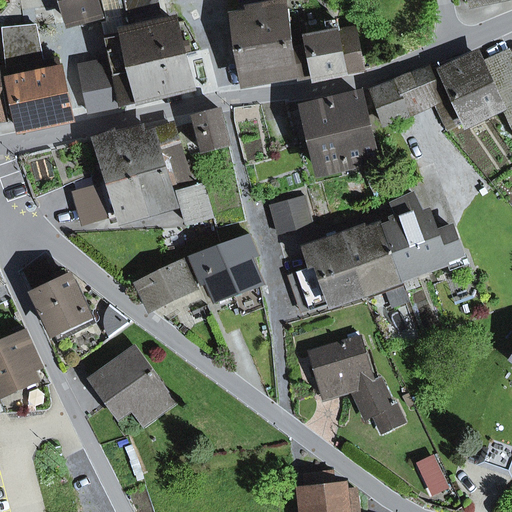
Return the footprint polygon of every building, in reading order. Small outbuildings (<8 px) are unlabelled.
[(64,0),(70,23),(103,14),(99,0),(64,0)] [(125,0),(130,18),(136,16),(158,11),(155,0),(125,0)] [(238,36),(269,29),(290,25),(287,1),(247,7),(249,17),(234,19),(236,36),(238,36)] [(164,26),(161,10),(158,11),(136,16),(140,32),(124,36),(133,72),(186,59),(176,23),(164,26)] [(315,76),(315,79),(345,75),(339,31),(337,22),(327,24),(329,34),(308,38),(309,47),(315,76)] [(298,78),(294,50),(293,41),(290,25),(269,29),(277,76),(272,77),(273,83),(298,78)] [(8,68),(21,130),(73,119),(63,68),(61,68),(43,72),(41,63),(44,63),(37,26),(4,29),(8,68)] [(272,77),(277,76),(269,29),(238,36),(245,83),(272,77)] [(339,31),(345,75),(363,70),(356,29),(339,31)] [(186,59),(133,72),(124,36),(107,40),(121,106),(193,88),(186,59)] [(294,50),(298,78),(315,76),(309,47),(308,38),(293,41),(294,50)] [(502,106),(511,127),(511,57),(509,52),(476,66),(472,58),(442,72),(453,97),(437,106),(448,131),(502,106)] [(99,90),(114,87),(108,58),(79,64),(85,93),(99,90)] [(43,72),(61,68),(59,60),(44,63),(41,63),(43,72)] [(0,118),(9,117),(0,66),(0,118)] [(411,75),(416,88),(434,81),(428,68),(411,75)] [(427,97),(421,100),(416,88),(411,75),(397,81),(404,98),(410,115),(431,106),(427,97)] [(373,89),(380,107),(404,98),(397,81),(373,89)] [(431,106),(443,100),(434,81),(416,88),(421,100),(427,97),(431,106)] [(118,106),(114,87),(99,90),(103,109),(118,106)] [(85,93),(89,112),(103,109),(99,90),(85,93)] [(362,95),(305,109),(313,139),(369,126),(362,95)] [(386,124),(410,115),(404,98),(380,107),(386,124)] [(194,117),(204,153),(230,146),(220,110),(194,117)] [(320,170),(377,156),(369,126),(313,139),(320,170)] [(166,131),(171,146),(179,144),(174,128),(166,131)] [(146,164),(143,156),(160,151),(155,135),(138,140),(135,130),(95,138),(103,164),(107,177),(131,169),(146,164)] [(156,133),(161,149),(171,146),(166,131),(156,133)] [(177,184),(192,181),(185,162),(179,144),(171,146),(161,149),(161,150),(164,160),(168,158),(173,173),(177,184)] [(171,186),(168,174),(173,173),(168,158),(164,160),(161,150),(160,151),(143,156),(146,164),(131,169),(140,202),(170,192),(172,201),(175,200),(171,186)] [(185,162),(192,181),(198,180),(193,160),(185,162)] [(99,179),(107,177),(103,164),(95,166),(99,179)] [(107,177),(116,208),(140,202),(131,169),(107,177)] [(171,186),(177,184),(173,173),(168,174),(171,186)] [(137,218),(177,206),(175,200),(172,201),(170,192),(140,202),(116,208),(107,177),(99,179),(101,187),(77,194),(85,222),(119,215),(119,219),(137,218)] [(179,192),(188,224),(212,217),(203,185),(179,192)] [(384,230),(402,279),(425,270),(405,214),(420,208),(414,195),(392,206),(398,218),(392,220),(395,227),(384,230)] [(271,206),(279,235),(304,228),(314,226),(305,196),(271,206)] [(447,262),(462,256),(452,228),(436,234),(429,215),(421,218),(419,210),(421,210),(420,208),(405,214),(425,270),(447,262)] [(344,234),(365,292),(402,279),(384,230),(381,220),(344,234)] [(333,303),(365,292),(344,234),(318,243),(326,263),(319,265),(333,303)] [(211,283),(218,301),(261,284),(253,266),(258,264),(255,256),(258,255),(250,235),(200,254),(200,255),(211,283)] [(305,248),(312,268),(319,265),(326,263),(318,243),(305,248)] [(450,271),(470,264),(466,254),(462,256),(447,262),(450,271)] [(193,258),(204,286),(211,283),(200,255),(193,258)] [(55,332),(89,316),(72,283),(70,278),(68,278),(65,273),(56,277),(48,260),(25,271),(55,332)] [(194,287),(183,263),(137,284),(148,308),(194,287)] [(312,268),(303,271),(290,276),(304,313),(333,303),(319,265),(312,268)] [(410,302),(402,279),(365,292),(368,299),(385,293),(391,309),(410,302)] [(60,342),(97,323),(76,281),(72,283),(89,316),(55,332),(60,342)] [(39,380),(34,370),(43,366),(27,331),(0,343),(0,395),(1,397),(39,380)] [(361,338),(310,353),(324,399),(353,390),(367,418),(375,414),(383,432),(403,422),(394,402),(391,403),(380,381),(374,382),(361,338)] [(177,404),(135,347),(90,379),(120,420),(132,412),(143,403),(155,420),(177,404)] [(143,428),(155,420),(143,403),(132,412),(143,428)] [(511,442),(492,435),(482,464),(510,474),(511,469),(511,442)] [(446,487),(433,459),(421,465),(435,492),(446,487)] [(335,487),(334,472),(305,475),(307,489),(309,511),(359,511),(357,490),(345,491),(344,486),(335,487)] [(299,511),(309,511),(307,489),(297,490),(299,511)]
